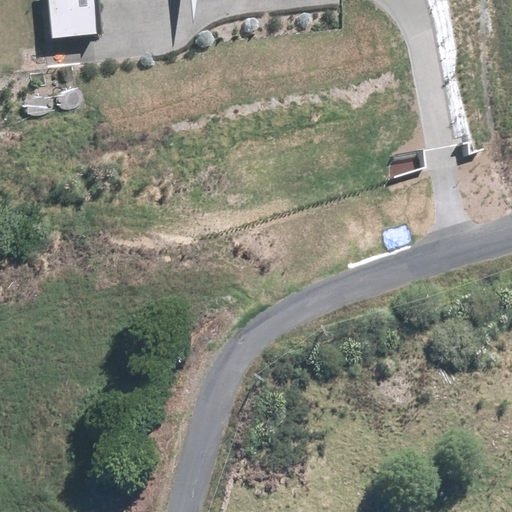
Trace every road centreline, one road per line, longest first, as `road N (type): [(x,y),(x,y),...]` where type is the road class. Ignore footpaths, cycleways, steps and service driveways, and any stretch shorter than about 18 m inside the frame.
road 1 (residential): [(181,511),(210,412),(242,343),(320,302),(511,242)]
road 2 (unknown): [(439,265),(402,67),(361,0)]
